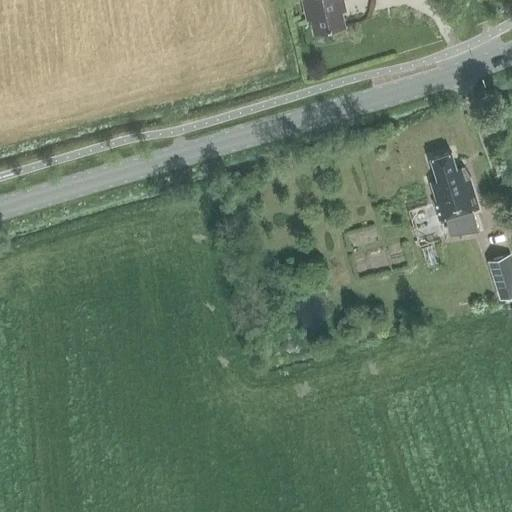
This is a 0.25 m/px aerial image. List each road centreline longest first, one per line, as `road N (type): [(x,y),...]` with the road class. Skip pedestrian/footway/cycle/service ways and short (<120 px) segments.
road 1 (secondary): [(0,210),(511,52)]
road 2 (track): [(511,226),(460,72)]
